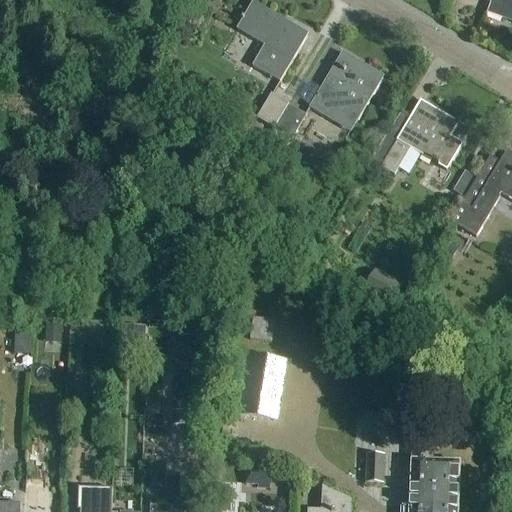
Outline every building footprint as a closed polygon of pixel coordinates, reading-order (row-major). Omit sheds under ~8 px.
[(511,0),(493,0),(487,16),(503,22),(504,16),(511,19),(511,0)] [(237,32),(271,52),(266,59),(261,56),(253,69),(280,85),(309,37),(254,4),(244,20),(243,20),(242,22),(243,23),(237,32)] [(335,118),(355,130),(383,81),(342,57),(310,110),(331,123),(335,118)] [(257,120),(275,131),(289,106),(272,96),(257,120)] [(371,164),(397,179),(413,151),(434,164),(433,165),(440,169),(441,168),(448,172),(463,147),(450,140),(459,126),(421,104),(398,142),(388,136),(371,164)] [(289,106),(275,131),(274,132),(292,143),(307,117),(289,106)] [(492,159),(490,159),(451,225),(476,240),(500,200),(498,199),(500,196),(511,202),(511,157),(507,154),(499,167),(490,162),(492,159)] [(349,238),(354,230),(345,225),(340,233),(349,238)] [(459,252),(448,245),(439,259),(450,267),(459,252)] [(365,294),(392,309),(403,288),(376,273),(365,294)] [(70,348),(110,350),(111,325),(71,323),(70,348)] [(46,346),(61,347),(62,327),(47,327),(46,346)] [(143,362),(144,330),(122,329),(120,361),(143,362)] [(183,367),(189,352),(172,344),(165,359),(183,367)] [(237,419),(277,425),(286,366),(246,360),(237,419)] [(171,427),(208,428),(208,403),(172,403),(171,427)] [(145,405),(145,429),(164,429),(164,404),(145,405)] [(457,511),(459,466),(432,465),(433,442),(413,442),(410,509),(404,508),(401,511),(457,511)] [(366,486),(383,486),(384,458),(367,457),(366,486)] [(180,479),(180,467),(166,467),(166,479),(180,479)] [(259,471),(259,468),(247,468),(246,487),(258,487),(258,490),(271,490),(271,472),(259,471)] [(297,485),(297,496),(308,496),(308,486),(297,485)] [(111,511),(112,492),(78,491),(77,511),(111,511)] [(351,511),(352,504),(323,491),(321,511),(351,511)] [(24,511),(37,511),(37,496),(26,496),(24,511)] [(228,511),(229,497),(215,496),(214,511),(228,511)]
